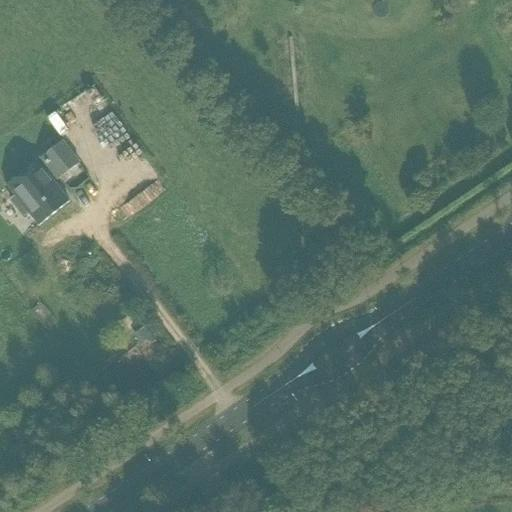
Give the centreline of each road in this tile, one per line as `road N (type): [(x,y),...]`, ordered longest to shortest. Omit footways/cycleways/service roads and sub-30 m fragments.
road 1 (tertiary): [(96,511),(288,384)]
road 2 (tertiary): [(380,322),(511,235)]
